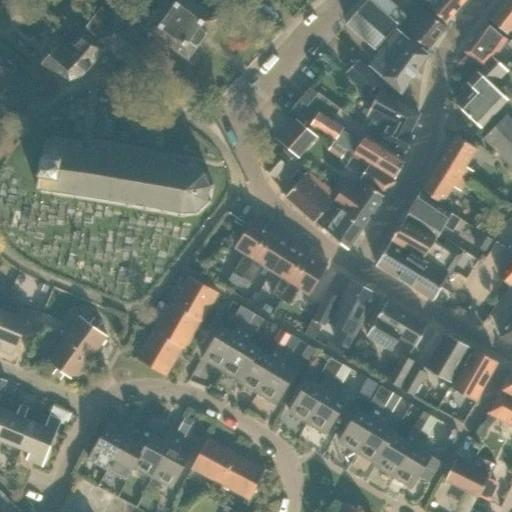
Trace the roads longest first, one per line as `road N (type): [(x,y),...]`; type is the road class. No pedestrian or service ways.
road 1 (residential): [(352,266),(269,198),(240,133),(252,90),(340,0)]
road 2 (residential): [(352,266),(415,172),(444,51),(481,0)]
road 3 (residential): [(95,409),(139,389),(192,397),(275,445),(292,482),(290,511)]
road 4 (residential): [(511,356),(352,266)]
